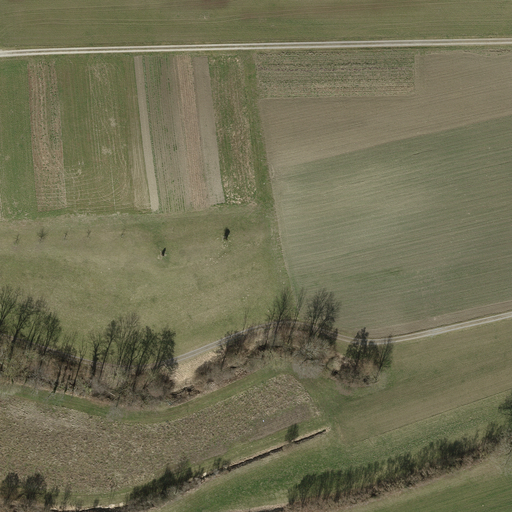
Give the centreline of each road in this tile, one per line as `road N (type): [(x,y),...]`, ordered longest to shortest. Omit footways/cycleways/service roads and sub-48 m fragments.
road 1 (track): [(511,316),(374,345),(288,326),(165,367),(126,371),(0,339)]
road 2 (track): [(511,42),(0,56)]
